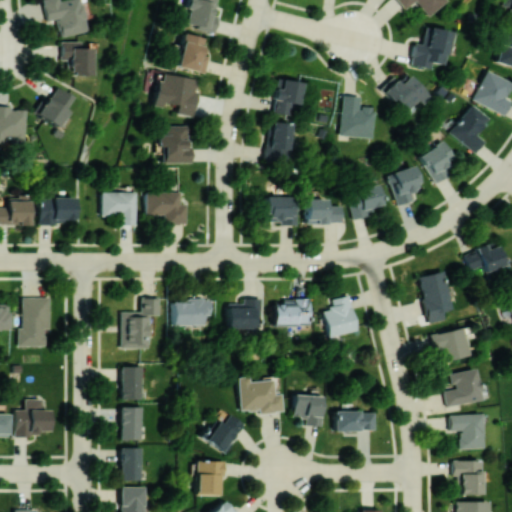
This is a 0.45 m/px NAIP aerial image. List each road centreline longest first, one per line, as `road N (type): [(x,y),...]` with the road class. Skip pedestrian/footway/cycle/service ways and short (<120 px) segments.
road 1 (residential): [(258,0),(228,137),(226,262)]
road 2 (residential): [(371,254),(412,435),(414,511)]
road 3 (residential): [(84,261),(84,511)]
road 4 (residential): [(511,165),(429,232),(371,254),(313,261)]
road 5 (residential): [(300,261),(95,261)]
road 6 (residential): [(414,473),(283,474)]
